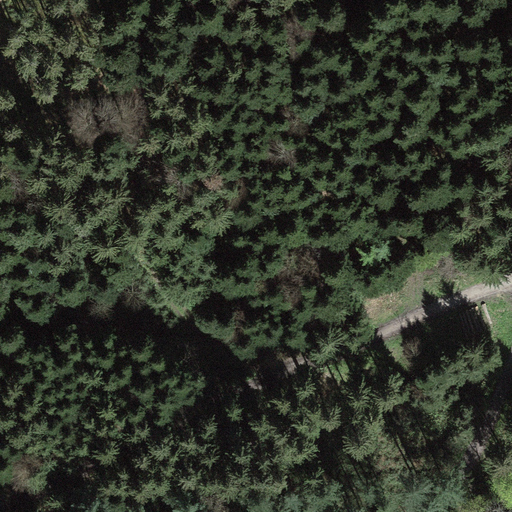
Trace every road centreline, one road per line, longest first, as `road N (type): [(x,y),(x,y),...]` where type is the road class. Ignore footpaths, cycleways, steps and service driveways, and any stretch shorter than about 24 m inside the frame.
road 1 (track): [(511,282),(299,363),(1,511)]
road 2 (track): [(436,511),(468,468),(511,367)]
